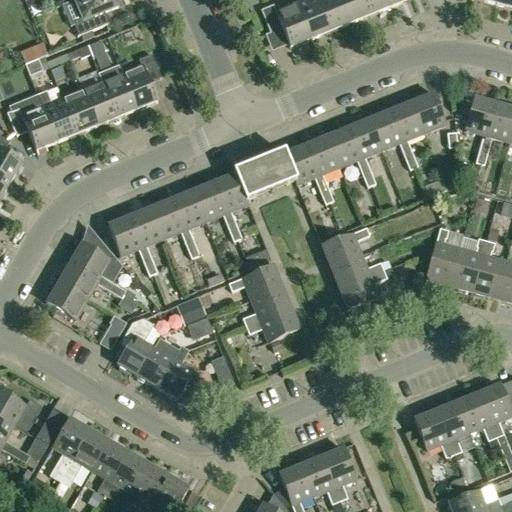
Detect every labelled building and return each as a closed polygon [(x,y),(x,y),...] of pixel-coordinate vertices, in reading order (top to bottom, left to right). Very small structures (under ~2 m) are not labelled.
[(77,0),(74,1),(82,23),(74,26),(79,38),(109,26),(105,14),(119,9),(116,2),(116,0),(77,0)] [(310,42),(330,34),(316,0),(308,0),(295,5),(310,42)] [(316,0),(330,34),(350,26),(339,0),(316,0)] [(339,0),(350,26),(370,17),(362,0),(339,0)] [(362,0),(370,17),(390,9),(386,0),(362,0)] [(386,0),(390,9),(410,1),(409,0),(386,0)] [(511,11),(511,0),(497,0),(496,7),(511,11)] [(289,50),(310,42),(295,5),(276,13),(273,7),(260,12),(270,36),(282,31),(289,50)] [(87,48),(90,57),(104,51),(100,43),(87,48)] [(80,61),(90,57),(87,48),(77,52),(80,61)] [(121,76),(136,112),(157,104),(149,85),(161,80),(151,57),(138,62),(141,68),(121,76)] [(40,61),(24,67),(30,80),(45,73),(40,61)] [(136,112),(121,76),(119,69),(99,77),(101,84),(116,121),(136,112)] [(96,129),(116,121),(101,84),(81,92),(96,129)] [(76,137),(96,129),(81,92),(61,100),(76,137)] [(61,100),(51,105),(47,93),(37,97),(56,145),(76,137),(61,100)] [(411,105),(424,136),(445,127),(433,96),(411,105)] [(35,153),(56,145),(37,97),(16,106),(18,111),(6,115),(16,139),(28,134),(35,153)] [(473,100),(464,133),(483,138),(479,152),(487,154),(491,140),(487,139),(496,106),(473,100)] [(407,143),(424,136),(411,105),(390,113),(402,145),(407,143)] [(509,145),(511,134),(511,110),(496,106),(487,139),(491,140),(509,145)] [(390,113),(369,122),(381,153),(398,147),(404,160),(412,157),(407,143),(402,145),(390,113)] [(364,160),(381,153),(369,122),(347,130),(360,162),(364,160)] [(347,130),(326,139),(339,171),(356,164),(362,177),(370,174),(364,160),(360,162),(347,130)] [(456,136),(447,136),(448,151),(457,150),(456,136)] [(0,178),(10,184),(21,165),(3,154),(10,144),(0,137),(0,178)] [(322,177),(339,171),(326,139),(305,148),(318,179),(322,177)] [(305,148),(285,156),(284,156),(295,183),(294,183),(296,188),(314,181),(319,194),(328,191),(322,177),(318,179),(305,148)] [(479,152),(475,166),(484,168),(487,154),(479,152)] [(284,156),(285,156),(284,154),(258,164),(270,193),(294,183),(295,183),(284,156)] [(412,157),(404,160),(409,173),(418,170),(412,157)] [(246,203),(270,193),(258,164),(233,174),(234,176),(235,176),(246,203)] [(370,174),(362,177),(367,190),(375,187),(370,174)] [(248,208),(246,203),(235,176),(234,176),(214,185),(226,216),(231,215),(248,208)] [(0,201),(10,184),(0,178),(0,201)] [(214,185),(193,193),(205,225),(222,218),(228,231),(236,228),(231,215),(226,216),(214,185)] [(328,191),(319,194),(325,208),(333,204),(328,191)] [(188,232),(205,225),(193,193),(171,202),(184,234),(188,232)] [(475,200),(472,212),(485,215),(488,204),(475,200)] [(171,202),(150,211),(163,242),(180,235),(186,249),(194,245),(188,232),(184,234),(171,202)] [(146,249),(163,242),(150,211),(129,219),(142,251),(146,249)] [(129,219),(107,228),(120,260),(138,252),(143,266),(151,262),(146,249),(142,251),(129,219)] [(236,228),(228,231),(233,245),(241,241),(236,228)] [(498,233),(490,230),(487,240),(495,243),(498,233)] [(330,271),(361,258),(356,244),(369,239),(366,231),(321,249),(330,271)] [(449,288),(459,251),(443,247),(445,242),(446,242),(448,233),(439,231),(435,244),(425,282),(449,288)] [(472,295),(486,244),(478,241),(475,250),(476,250),(475,255),(459,251),(449,288),(472,295)] [(101,279),(112,286),(122,269),(100,243),(94,253),(81,246),(69,266),(98,283),(101,279)] [(495,301),(505,264),(489,259),(491,254),(492,255),(494,246),(486,244),(472,295),(495,301)] [(194,245),(186,249),(191,262),(199,259),(194,245)] [(338,292),(383,273),(380,266),(367,271),(361,258),(330,271),(338,292)] [(151,262),(143,266),(149,279),(157,276),(151,262)] [(511,305),(511,265),(505,264),(495,301),(511,305)] [(113,287),(112,286),(101,279),(98,283),(69,266),(57,286),(87,303),(96,287),(109,294),(113,287)] [(250,303),(282,290),(273,268),(228,287),(231,295),(245,289),(250,303)] [(383,273),(338,292),(347,313),(378,301),(373,287),(386,282),(383,273)] [(75,323),(87,303),(57,286),(46,306),(75,323)] [(113,287),(109,294),(120,301),(121,302),(123,298),(126,294),(113,287)] [(245,329),(290,311),(282,290),(250,303),(255,316),(242,321),(245,329)] [(120,301),(116,306),(130,314),(135,305),(123,298),(121,302),(120,301)] [(198,299),(181,306),(189,327),(192,326),(207,320),(198,299)] [(366,318),(362,308),(351,312),(356,323),(366,318)] [(290,311),(245,329),(248,337),(262,332),(267,346),(299,333),(290,311)] [(113,318),(109,326),(122,333),(126,326),(113,318)] [(207,320),(192,326),(198,340),(212,334),(207,320)] [(154,350),(143,344),(153,328),(142,321),(131,326),(119,347),(126,351),(116,367),(137,379),(154,350)] [(156,391),(179,351),(160,340),(154,350),(137,379),(156,391)] [(282,352),(278,342),(269,345),(274,355),(282,352)] [(179,351),(156,391),(177,403),(194,373),(181,366),(188,353),(181,349),(179,351)] [(222,390),(233,385),(227,371),(216,375),(222,390)] [(511,381),(499,387),(511,418),(511,417),(511,381)] [(507,447),(503,438),(498,424),(511,419),(511,418),(499,387),(477,396),(499,450),(507,447)] [(0,420),(14,428),(26,408),(0,392),(0,420)] [(491,453),(499,450),(477,396),(456,405),(469,436),(482,431),(491,453)] [(456,441),(469,436),(456,405),(435,413),(453,458),(461,455),(456,441)] [(445,461),(453,458),(435,413),(413,422),(426,454),(440,448),(445,461)] [(47,448),(64,418),(56,414),(39,443),(47,448)] [(0,446),(2,448),(4,444),(14,428),(0,420),(0,446)] [(59,485),(89,433),(69,421),(52,450),(62,456),(49,479),(59,485)] [(92,474),(109,444),(89,433),(59,485),(68,490),(82,468),(92,474)] [(17,451),(4,444),(2,448),(0,446),(0,462),(0,463),(0,462),(0,451),(0,452),(13,459),(17,451)] [(104,498),(128,456),(109,444),(92,474),(104,481),(96,493),(104,498)] [(321,459),(339,504),(347,501),(342,488),(356,482),(343,450),(321,459)] [(17,451),(13,459),(25,466),(29,459),(17,451)] [(131,497),(148,467),(128,456),(104,498),(111,502),(119,489),(131,497)] [(331,508),(339,504),(321,459),(300,468),(313,499),(326,494),(331,508)] [(136,511),(148,511),(168,479),(148,467),(131,497),(142,503),(136,511)] [(302,511),(299,505),(313,499),(300,468),(278,477),(283,488),(291,507),(291,508),(292,511),(302,511)] [(460,478),(449,483),(454,494),(464,489),(460,478)] [(175,511),(188,490),(168,479),(148,511),(175,511)] [(276,492),(273,496),(285,511),(291,507),(283,488),(276,492)] [(449,511),(492,511),(501,509),(511,504),(511,501),(510,496),(484,506),(479,492),(447,505),(449,511)] [(102,499),(94,495),(87,506),(96,510),(102,499)]
